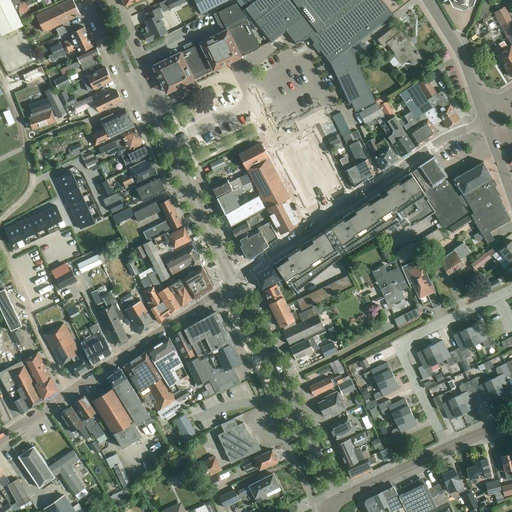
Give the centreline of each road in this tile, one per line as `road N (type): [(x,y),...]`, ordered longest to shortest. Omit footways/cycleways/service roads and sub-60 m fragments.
road 1 (unclassified): [(486,123),(428,146),(233,281)]
road 2 (tertiary): [(0,436),(233,281)]
road 3 (tertiary): [(337,500),(233,281)]
road 4 (residential): [(446,448),(397,345),(511,289)]
road 5 (tertiary): [(141,89),(233,281)]
road 6 (primary): [(337,500),(446,448)]
